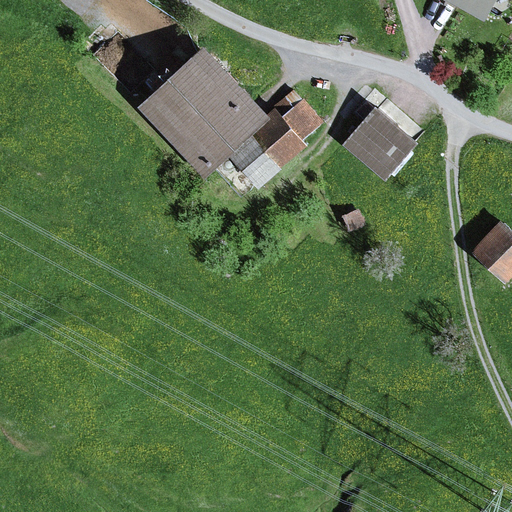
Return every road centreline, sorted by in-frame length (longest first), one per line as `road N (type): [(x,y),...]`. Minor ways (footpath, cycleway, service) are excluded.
road 1 (residential): [(511,135),(461,114),(427,82),(236,26),(188,0)]
road 2 (track): [(461,114),(455,213),(474,328),(511,414)]
